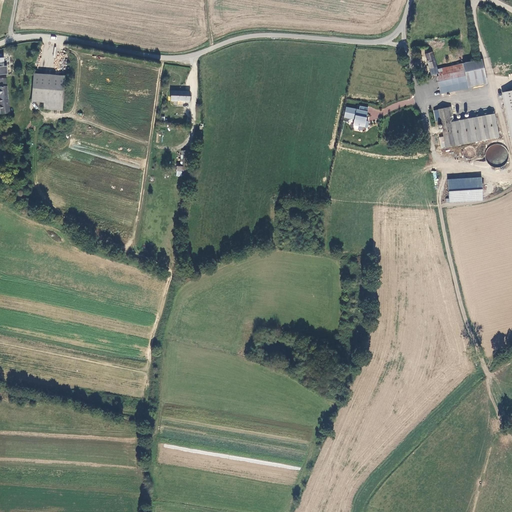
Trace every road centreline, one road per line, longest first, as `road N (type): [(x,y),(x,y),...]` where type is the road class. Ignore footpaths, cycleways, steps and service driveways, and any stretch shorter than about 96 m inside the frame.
road 1 (tertiary): [(401,26),(369,42),(248,34),(185,57),(65,38),(0,42)]
road 2 (track): [(401,26),(468,323),(502,410)]
road 3 (unknown): [(143,415),(204,134),(203,51)]
